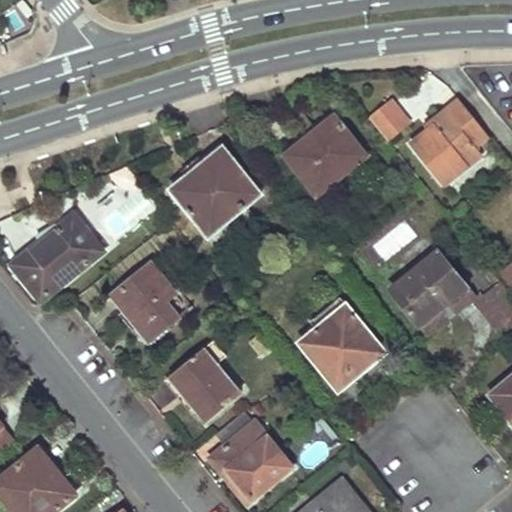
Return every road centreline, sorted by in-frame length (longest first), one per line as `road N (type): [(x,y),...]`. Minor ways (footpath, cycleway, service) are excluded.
road 1 (primary): [(0,139),(290,52),(511,30)]
road 2 (residential): [(0,305),(168,511)]
road 3 (primary): [(353,0),(210,28),(98,62)]
road 4 (residential): [(511,483),(443,408),(383,456)]
